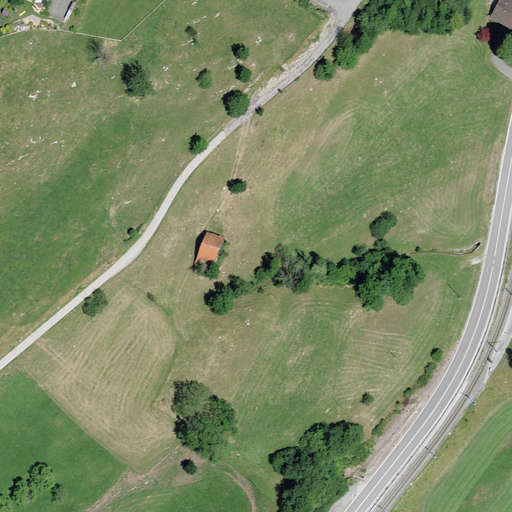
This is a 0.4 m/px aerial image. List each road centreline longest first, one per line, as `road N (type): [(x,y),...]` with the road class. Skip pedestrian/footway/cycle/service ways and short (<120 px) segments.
road 1 (unclassified): [(345,0),(324,44),(195,162),(130,254),(0,365)]
road 2 (secondary): [(355,511),(463,360),(491,276),(511,159)]
